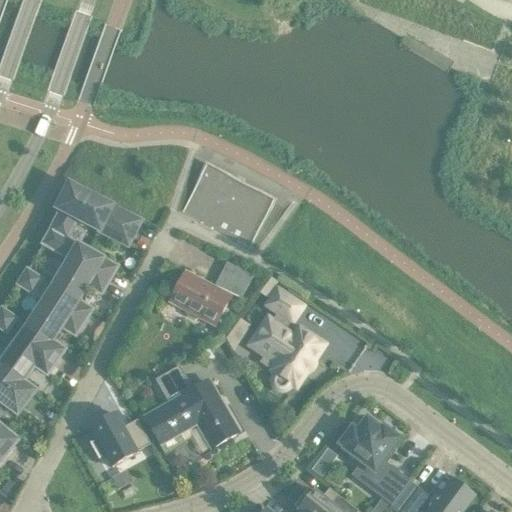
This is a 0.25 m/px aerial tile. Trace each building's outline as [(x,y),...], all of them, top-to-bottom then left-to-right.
[(207,167),(183,212),(250,247),(274,202),(207,167)] [(133,238),(141,222),(70,187),(57,211),(61,213),(52,232),(67,241),(77,221),(100,233),(105,224),(133,238)] [(117,269),(67,241),(52,232),(44,245),(71,260),(54,289),(79,304),(89,287),(97,291),(103,281),(108,284),(117,269)] [(231,295),(241,300),(252,278),(227,265),(216,287),(217,287),(216,289),(186,273),(170,305),(186,313),(187,317),(195,321),(200,320),(215,329),(232,297),(230,297),(231,295)] [(92,312),(79,304),(54,289),(28,329),(52,345),(63,328),(71,333),(77,323),(82,326),(92,312)] [(292,323),(302,308),(278,292),(268,307),(278,314),(272,323),(268,320),(251,347),(276,364),(271,372),(276,375),(274,378),(273,381),(273,385),(274,387),(277,389),(280,391),(283,392),(286,390),(289,388),(291,385),(296,389),(324,346),(299,329),(294,338),(285,332),(291,322),(292,323)] [(65,353),(52,345),(28,329),(27,330),(1,367),(24,384),(35,369),(43,374),(50,364),(55,367),(65,353)] [(215,360),(209,350),(199,355),(205,366),(215,360)] [(0,415),(6,408),(13,413),(21,404),(25,407),(36,394),(24,384),(1,367),(0,367),(0,415)] [(156,381),(170,407),(146,421),(160,445),(179,434),(178,432),(196,422),(212,450),(238,435),(209,383),(194,392),(180,367),(156,381)] [(92,445),(91,446),(99,462),(101,461),(100,460),(106,457),(113,469),(138,455),(138,454),(151,446),(138,422),(124,429),(117,416),(91,431),(98,442),(92,445)] [(380,497),(392,506),(409,483),(397,475),(396,476),(390,472),(391,470),(382,463),(398,442),(383,431),(382,434),(367,423),(358,435),(353,432),(342,447),(347,450),(346,451),(363,464),(359,469),(380,485),(381,483),(387,488),(380,497)] [(0,464),(7,456),(18,443),(0,428),(0,464)] [(465,511),(476,497),(475,496),(474,498),(469,494),(469,493),(464,489),(463,490),(452,482),(448,487),(442,494),(437,490),(434,494),(433,493),(429,498),(419,491),(402,511),(465,511)] [(294,508),(299,511),(357,511),(329,490),(322,499),(309,489),(294,508)]
